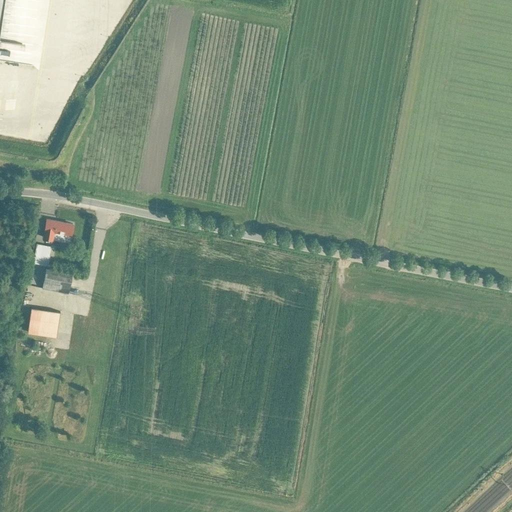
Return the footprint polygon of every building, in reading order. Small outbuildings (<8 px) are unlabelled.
[(73,224),(47,219),(43,237),(69,242),(73,224)] [(44,246),(37,245),(35,244),(32,262),(41,264),(44,246)] [(46,268),(42,288),(68,293),(71,273),(46,268)] [(27,331),(37,333),(56,336),(59,312),(42,309),(31,307),(27,331)] [(139,342),(141,329),(132,328),(130,340),(139,342)]
